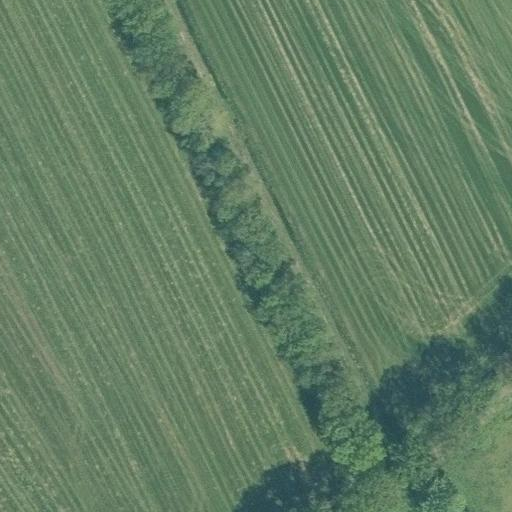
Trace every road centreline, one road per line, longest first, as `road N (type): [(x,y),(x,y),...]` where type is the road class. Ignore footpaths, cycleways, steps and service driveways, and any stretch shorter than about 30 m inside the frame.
road 1 (track): [(158,0),(377,447)]
road 2 (unclassified): [(368,511),(511,387)]
